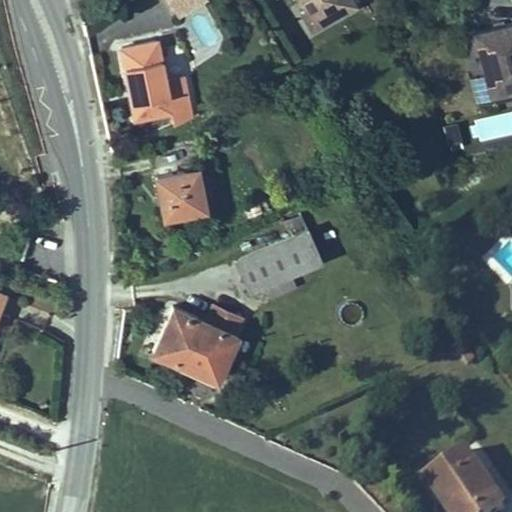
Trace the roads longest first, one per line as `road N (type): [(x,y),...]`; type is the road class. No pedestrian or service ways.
road 1 (tertiary): [(33,0),(65,94),(84,191),(88,379)]
road 2 (residential): [(88,379),(268,453),(333,486),(359,511)]
